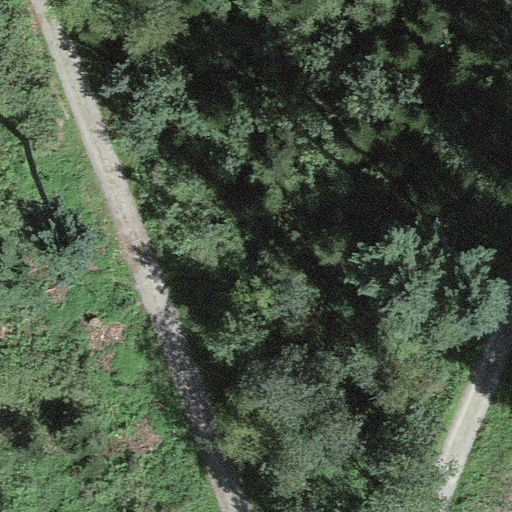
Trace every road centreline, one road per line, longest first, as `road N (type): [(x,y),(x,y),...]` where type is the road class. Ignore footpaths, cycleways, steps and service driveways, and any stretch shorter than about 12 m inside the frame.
road 1 (track): [(239,511),(47,0)]
road 2 (track): [(511,335),(435,511)]
